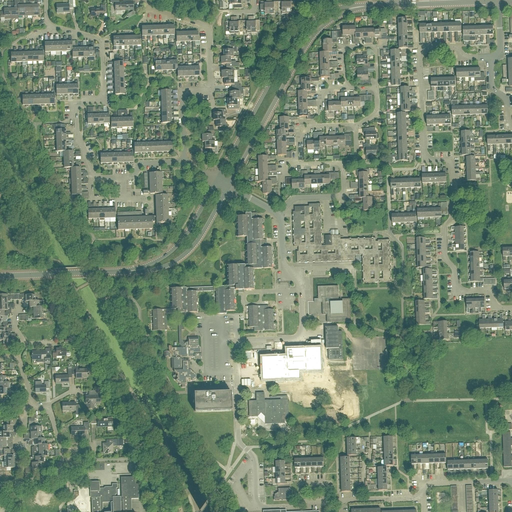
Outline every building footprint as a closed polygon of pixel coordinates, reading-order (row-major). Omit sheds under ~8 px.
[(69,9),(73,9),(73,0),(69,1),(69,4),(56,5),(57,14),(69,13),(69,9)] [(119,2),(118,0),(112,0),(113,5),(115,5),(115,11),(130,11),(130,10),(133,9),(133,0),(125,1),(125,2),(119,2)] [(247,0),(230,1),(230,5),(232,5),(233,9),(243,9),(243,5),(241,5),(241,3),(247,3),(247,0)] [(265,15),(270,15),(269,0),(266,0),(266,4),(265,4),(265,3),(261,3),(261,13),(265,13),(265,15)] [(278,13),(278,2),(274,2),(274,4),(272,4),(272,0),(269,0),(270,15),(275,15),(275,13),(278,13)] [(282,12),(282,15),(287,15),(286,3),(287,3),(286,0),(283,0),(284,3),(282,3),(282,2),(278,2),(278,13),(282,12)] [(291,2),(291,3),(287,3),(286,3),(287,15),(292,14),(292,12),(295,12),(295,1),(291,2)] [(8,9),(4,9),(4,12),(0,12),(1,20),(1,21),(4,21),(4,20),(11,20),(11,9),(11,3),(8,3),(8,9)] [(91,17),(103,17),(103,13),(106,13),(105,6),(101,6),(101,9),(91,9),(91,17)] [(230,35),(235,34),(234,18),(231,18),(231,23),(230,23),(230,22),(226,22),(226,32),(230,32),(230,35)] [(243,32),(243,21),(239,21),(239,23),(237,23),(237,18),(234,18),(235,34),(240,34),(239,32),(243,32)] [(247,32),(247,34),(252,34),(251,23),(247,23),(247,21),(243,21),(243,32),(247,32)] [(256,21),(256,22),(251,23),(252,34),(257,34),(256,31),(260,31),(260,27),(260,21),(256,21)] [(343,27),(343,32),(340,32),(340,38),(346,38),(346,36),(349,36),(349,27),(343,27)] [(381,29),(374,30),(375,38),(378,38),(378,41),(387,40),(387,33),(385,33),(385,29),(381,29)] [(231,57),(234,57),(233,53),(237,53),(237,46),(235,46),(226,46),(226,51),(223,51),(224,58),(231,57)] [(370,68),(370,65),(368,65),(367,52),(363,52),(363,57),(357,57),(357,65),(364,65),(364,68),(368,68),(370,68)] [(226,65),(226,68),(234,68),(239,68),(239,63),(236,64),(236,62),(234,62),(231,62),(231,57),(224,58),(221,58),(222,65),(226,65)] [(475,78),(474,78),(474,82),(485,81),(484,73),(480,73),(480,69),(476,69),(476,67),(474,67),(474,69),(475,78)] [(224,79),(234,78),(234,74),(234,68),(226,68),(227,71),(222,72),(222,79),(224,79)] [(371,80),(368,80),(368,68),(364,68),(364,72),(357,72),(358,81),(364,81),(364,84),(371,84),(371,80)] [(334,75),(329,75),(329,72),(321,72),(321,79),(329,78),(329,81),(335,81),(334,75)] [(225,86),(232,85),(232,89),(239,88),(239,83),(234,83),(234,78),(224,79),(225,86)] [(244,88),(239,88),(232,89),(232,92),(230,92),(230,99),(237,99),(240,99),(240,94),(241,94),(241,92),(244,91),(244,88)] [(360,103),(363,103),(363,96),(357,96),(357,98),(354,98),(354,107),(360,107),(360,103)] [(238,104),(237,99),(230,99),(228,99),(228,107),(233,106),(233,110),(240,110),(240,104),(238,104)] [(326,112),(335,112),(335,103),(332,103),(332,101),(325,101),(326,112)] [(224,121),(223,120),(223,116),(226,116),(226,110),(218,110),(218,114),(213,114),(214,121),(216,121),(224,121)] [(308,111),(299,111),(299,117),(307,117),(307,120),(310,120),(312,120),(313,119),(313,116),(310,117),(310,114),(308,114),(308,111)] [(216,121),(216,128),(219,128),(219,131),(228,131),(228,125),(226,125),(226,120),(223,120),(224,121),(216,121)] [(65,136),(71,136),(71,133),(65,133),(65,130),(64,130),(64,125),(57,125),(57,130),(56,130),(56,136),(65,136)] [(363,132),(366,132),(366,145),(370,145),(370,141),(376,140),(376,139),(378,139),(379,139),(379,138),(379,136),(379,135),(378,134),(376,134),(376,132),(375,132),(375,128),(370,128),(370,129),(366,129),(363,129),(363,132)] [(213,142),(212,137),(215,137),(215,131),(207,132),(207,135),(202,135),(203,143),(205,143),(205,142),(213,142)] [(339,137),(339,146),(345,146),(345,142),(351,141),(351,135),(342,135),(342,137),(339,137)] [(314,150),(314,142),(310,142),(310,139),(304,140),(304,146),(307,146),(307,151),(314,150)] [(205,142),(205,143),(205,149),(210,149),(210,154),(218,154),(217,146),(215,147),(215,142),(213,142),(205,142)] [(370,145),(366,145),(364,145),(364,148),(366,148),(366,160),(366,161),(371,160),(371,156),(377,156),(377,148),(370,148),(370,145)] [(286,149),(278,150),(278,156),(286,156),(286,159),(292,159),(292,152),(286,153),(286,149)] [(359,180),(368,179),(368,175),(369,175),(369,170),(357,170),(357,177),(359,177),(359,180)] [(150,194),(155,194),(162,194),(161,173),(149,173),(150,194)] [(330,180),(333,180),(333,173),(327,174),(327,176),(323,176),(324,185),(330,184),(330,180)] [(299,189),(298,180),(295,180),(295,178),(286,179),(286,185),(292,185),(292,189),(299,189)] [(272,188),(263,188),(263,195),(271,195),(271,197),(275,197),(274,191),(272,191),(272,188)] [(156,224),(162,223),(168,223),(167,195),(155,196),(156,224)] [(320,204),(309,204),(309,207),(295,207),(295,212),(293,212),(294,247),(298,247),(298,252),(296,252),(297,259),(297,263),(355,261),(355,255),(362,255),(363,271),(363,283),(377,283),(377,281),(379,281),(379,283),(391,282),(389,240),(378,240),(378,241),(376,242),(376,238),(344,239),(341,240),(340,236),(325,236),(325,246),(322,246),(320,204)] [(253,216),(253,214),(245,214),(245,216),(238,216),(238,237),(247,237),(247,244),(248,266),(242,266),(241,266),(237,266),(228,266),(229,287),(227,287),(222,287),(221,287),(195,288),(184,288),(183,288),(171,289),(172,310),(165,310),(164,310),(161,310),(153,310),(153,317),(153,324),(153,331),(164,331),(165,331),(167,331),(166,314),(180,313),(181,323),(178,323),(179,344),(181,346),(181,348),(183,348),(184,348),(186,347),(184,345),(185,344),(183,342),(182,341),(181,331),(184,330),(184,327),(183,316),(183,313),(188,313),(196,313),(196,292),(216,291),(216,303),(216,304),(216,305),(216,312),(216,314),(221,314),(226,314),(226,312),(234,312),(233,291),(236,291),(238,291),(238,293),(240,293),(244,293),(244,290),(253,290),(252,269),(254,269),(263,269),(272,269),(271,248),(267,248),(266,244),(262,244),(262,240),(262,220),(257,220),(257,216),(253,216)] [(118,230),(125,230),(152,229),(152,217),(117,218),(118,230)] [(327,323),(351,322),(351,299),(342,300),(343,302),(339,302),(338,286),(318,287),(318,299),(322,299),(323,311),(327,311),(327,323)] [(0,294),(0,304),(8,304),(7,301),(19,300),(19,294),(0,294)] [(265,317),(273,317),(273,310),(269,310),(268,306),(262,306),(262,315),(264,314),(265,317)] [(261,331),(260,323),(258,323),(258,320),(249,321),(250,328),(254,328),(254,331),(258,331),(259,331),(261,331)] [(338,332),(338,327),(326,327),(327,349),(329,349),(329,360),(343,360),(342,332),(338,332)] [(188,343),(185,343),(185,344),(184,345),(186,347),(184,348),(183,348),(181,348),(172,348),(170,346),(168,347),(168,351),(169,351),(168,352),(164,352),(164,357),(166,357),(168,358),(168,359),(172,358),(172,369),(174,369),(174,372),(176,374),(174,376),(174,380),(179,385),(179,386),(181,386),(182,388),(185,388),(185,385),(186,385),(187,384),(187,381),(186,381),(188,380),(190,382),(193,382),(196,379),(196,376),(190,370),(190,362),(188,360),(190,358),(194,358),(194,360),(194,359),(201,359),(201,349),(198,346),(198,338),(198,337),(198,338),(194,338),(188,338),(188,343)] [(3,340),(3,341),(3,345),(2,345),(2,350),(11,350),(10,347),(13,346),(13,340),(10,340),(9,340),(3,340)] [(62,349),(62,348),(56,348),(56,351),(53,351),(53,357),(56,357),(56,355),(61,355),(61,357),(66,356),(70,356),(70,353),(69,352),(66,352),(66,349),(62,349)] [(277,358),(262,358),(263,380),(293,379),(293,372),(321,371),(321,349),(295,350),(295,357),(277,358)] [(45,356),(45,351),(32,352),(32,354),(31,354),(31,355),(32,355),(32,360),(37,360),(37,363),(42,363),(42,360),(45,360),(45,363),(50,363),(49,356),(45,356)] [(72,378),(72,375),(71,367),(68,367),(68,369),(68,375),(56,376),(56,384),(68,383),(68,379),(72,378)] [(71,367),(72,375),(76,375),(76,379),(81,379),(81,378),(88,378),(88,370),(78,370),(78,367),(71,367)] [(35,393),(46,393),(46,389),(49,389),(49,382),(44,382),(44,385),(35,386),(35,393)] [(99,391),(90,391),(90,396),(85,396),(86,404),(87,404),(87,409),(93,409),(93,404),(100,404),(100,396),(99,396),(99,391)] [(225,392),(219,393),(194,394),(194,411),(195,411),(195,412),(196,412),(230,411),(231,411),(231,410),(231,392),(225,392)] [(266,425),(285,424),(285,420),(289,420),(288,401),(288,400),(288,396),(283,396),(283,400),(269,401),(269,400),(266,400),(266,401),(265,401),(265,393),(264,393),(257,394),(257,401),(249,402),(250,417),(258,417),(261,413),(265,417),(265,425),(266,425)] [(75,406),(75,403),(62,403),(62,411),(76,410),(76,415),(80,415),(79,406),(75,406)] [(97,419),(97,417),(91,417),(91,425),(97,424),(97,428),(113,427),(112,419),(97,419)] [(30,433),(40,433),(40,427),(34,427),(34,422),(28,422),(28,427),(30,427),(30,433)] [(85,436),(85,430),(89,430),(89,423),(83,423),(84,427),(71,428),(71,436),(76,435),(76,436),(85,436)] [(504,467),(511,467),(511,461),(511,438),(511,439),(511,433),(503,433),(504,467)] [(103,454),(113,453),(113,447),(119,447),(119,440),(112,440),(113,444),(103,444),(103,454)] [(400,446),(401,454),(411,453),(411,446),(400,446)] [(14,462),(4,462),(4,468),(6,468),(7,471),(11,471),(10,468),(15,468),(16,471),(16,472),(22,471),(22,465),(15,466),(15,464),(14,464),(14,462)] [(131,511),(131,499),(139,499),(138,494),(138,484),(136,484),(135,477),(127,478),(121,478),(121,485),(121,495),(121,497),(120,497),(115,497),(115,495),(116,495),(116,489),(118,489),(117,484),(112,484),(112,487),(110,487),(107,487),(104,487),(104,489),(100,489),(99,485),(99,482),(90,482),(90,492),(90,495),(90,498),(91,498),(92,502),(92,507),(92,511),(131,511)] [(274,497),(274,501),(292,500),(292,492),(290,492),(290,489),(279,489),(279,494),(275,494),(275,497),(274,497)]
